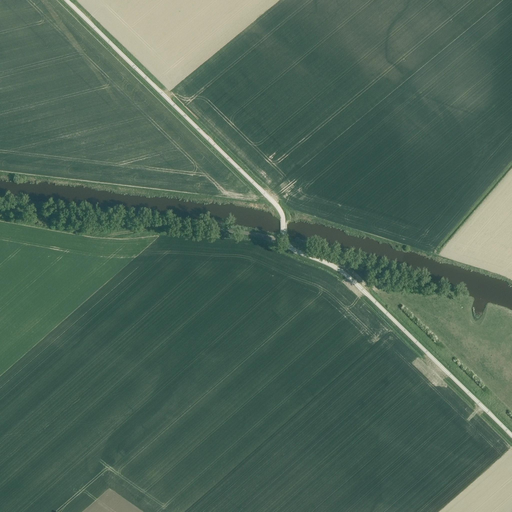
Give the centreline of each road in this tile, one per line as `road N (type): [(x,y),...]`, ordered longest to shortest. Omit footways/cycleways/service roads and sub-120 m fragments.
road 1 (unclassified): [(511,436),(351,280),(291,248),(272,201),(65,0)]
road 2 (track): [(0,208),(285,241)]
